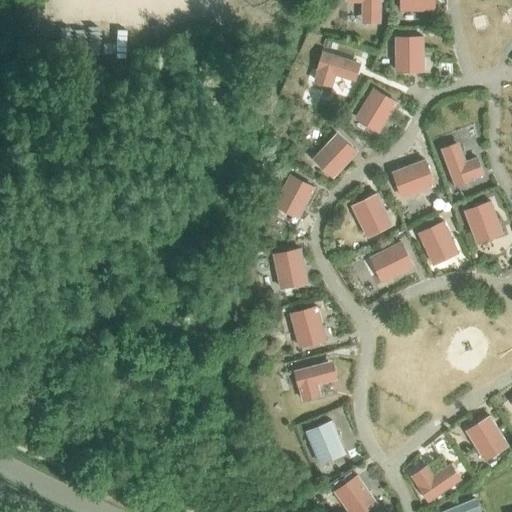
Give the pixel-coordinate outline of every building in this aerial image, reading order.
[(361,3),(361,23),(381,23),(381,0),(349,0),(349,3),(361,3)] [(399,0),(399,12),(436,12),(435,0),(399,0)] [(395,73),(424,73),(424,36),(394,36),(395,73)] [(361,63),(322,51),(313,82),(332,88),(336,76),(355,82),(361,63)] [(373,87),(354,118),(379,134),(398,103),(373,87)] [(336,132),(311,159),(333,179),(358,153),(336,132)] [(459,142),(440,149),(454,187),(484,175),(477,156),(466,161),(459,142)] [(425,159),(391,172),(402,199),(436,186),(425,159)] [(272,206),(299,220),(316,187),(289,173),(272,206)] [(377,192),(350,206),(367,238),(393,225),(377,192)] [(491,200),(463,210),(476,245),(504,234),(491,200)] [(417,233),(432,266),(459,254),(444,220),(417,233)] [(369,257),(382,284),(414,267),(401,241),(369,257)] [(301,248),(272,254),(280,291),(309,284),(301,248)] [(298,349),(327,341),(317,305),(289,313),(298,349)] [(302,402),(321,396),(318,385),(338,379),(333,360),(293,371),(302,402)] [(490,415),(465,431),(484,462),(509,446),(490,415)] [(305,431),(319,465),(346,454),(332,420),(305,431)] [(427,465),(410,476),(428,503),(462,479),(450,463),(433,474),(427,465)] [(333,491),(347,511),(367,511),(378,504),(357,474),(333,491)] [(437,511),(477,511),(484,510),(478,496),(437,511)]
